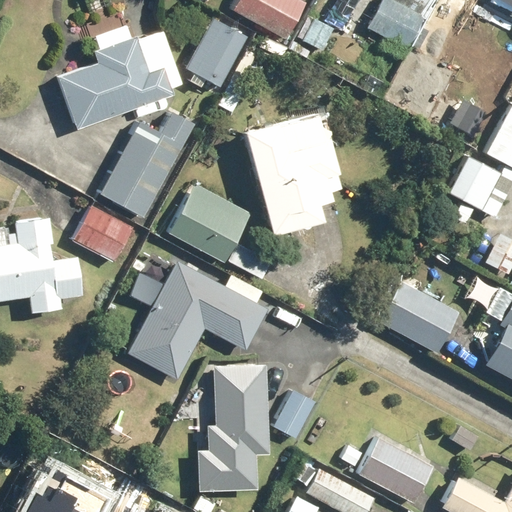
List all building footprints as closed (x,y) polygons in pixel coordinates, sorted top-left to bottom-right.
[(86,0),(92,17),(114,9),(110,0),(86,0)] [(234,0),(231,6),(256,20),(256,19),(284,35),(303,0),(234,0)] [(379,0),(367,24),(407,45),(431,0),(379,0)] [(246,33),(212,14),(185,64),(205,75),(204,78),(217,85),(246,33)] [(332,25),(314,16),(313,17),(307,15),(298,34),(303,37),(303,38),(321,47),(332,25)] [(96,58),(57,72),(75,124),(173,90),(163,62),(173,59),(162,27),(136,36),(135,31),(92,46),(96,58)] [(261,60),(239,49),(218,91),(214,101),(236,111),(261,60)] [(485,109),(462,96),(449,119),(472,132),(485,109)] [(143,213),(193,119),(171,107),(160,128),(138,117),(99,190),(143,213)] [(511,109),(489,152),(505,160),(499,170),(467,153),(448,188),(471,201),(464,214),(479,222),(486,210),(494,214),(511,180),(511,109)] [(280,115),(242,125),(270,228),(322,214),(315,189),(339,183),(335,167),(337,166),(327,131),(287,142),(280,115)] [(249,210),(193,181),(167,230),(223,259),(249,210)] [(89,202),(71,237),(112,259),(131,224),(89,202)] [(0,295),(28,292),(30,308),(60,304),(58,293),(81,290),(76,252),(51,256),(48,239),(51,238),(48,213),(13,218),(15,228),(7,229),(6,223),(0,223),(0,295)] [(511,262),(511,236),(499,230),(484,259),(508,271),(511,262)] [(270,258),(237,240),(228,258),(261,275),(270,258)] [(224,283),(176,257),(127,350),(176,376),(204,325),(245,346),(267,305),(255,299),(261,288),(230,272),(224,283)] [(435,349),(458,308),(400,277),(377,318),(435,349)] [(504,323),(484,360),(511,375),(511,290),(498,283),(484,307),(500,316),(498,320),(504,323)] [(265,360),(212,363),(215,422),(206,423),(207,443),(194,444),(197,485),(256,481),(254,453),(271,452),(265,360)] [(315,398),(292,386),(273,423),(295,435),(315,398)] [(458,420),(449,439),(473,451),(482,433),(458,420)] [(433,462),(377,434),(358,471),(413,500),(433,462)] [(364,447),(347,438),(335,461),(351,470),(364,447)] [(90,511),(102,490),(47,462),(31,493),(24,492),(13,511),(90,511)] [(364,511),(373,495),(318,465),(305,489),(347,511),(364,511)] [(457,473),(440,503),(457,511),(511,511),(511,481),(503,497),(457,473)] [(312,511),(317,503),(295,492),(285,511),(312,511)]
